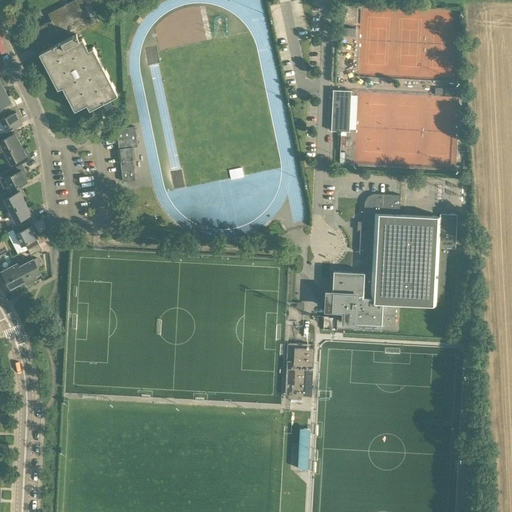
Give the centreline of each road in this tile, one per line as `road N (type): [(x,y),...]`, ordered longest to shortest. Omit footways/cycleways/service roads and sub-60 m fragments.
road 1 (residential): [(318,242),(328,0)]
road 2 (tertiary): [(21,511),(24,375),(0,308)]
road 3 (residential): [(54,225),(46,145),(0,37)]
